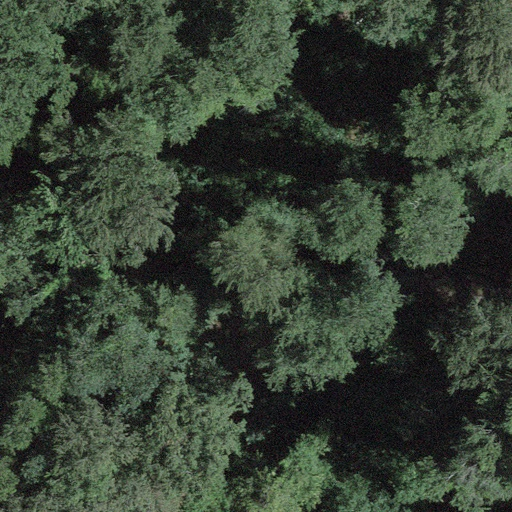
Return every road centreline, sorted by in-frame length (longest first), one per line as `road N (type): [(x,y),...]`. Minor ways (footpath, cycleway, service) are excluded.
road 1 (track): [(511,310),(423,281),(265,351),(198,435),(160,511)]
road 2 (track): [(511,291),(238,0)]
